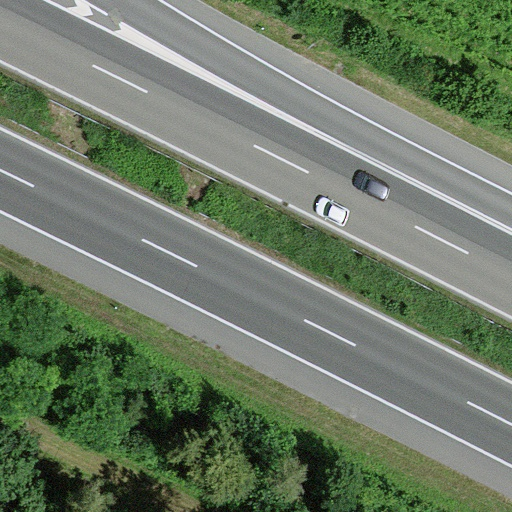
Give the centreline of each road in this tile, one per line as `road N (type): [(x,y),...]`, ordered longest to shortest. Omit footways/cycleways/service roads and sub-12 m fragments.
road 1 (motorway): [(511,279),(0,29)]
road 2 (motorway): [(0,183),(511,431)]
road 3 (motorway): [(511,217),(115,0)]
road 4 (track): [(199,511),(0,415)]
